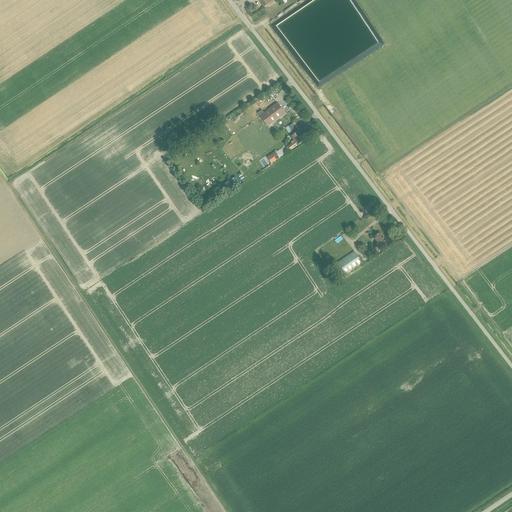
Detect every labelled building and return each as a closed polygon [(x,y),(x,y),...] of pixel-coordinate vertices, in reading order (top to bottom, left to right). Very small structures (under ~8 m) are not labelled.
[(278,119),(285,113),(277,103),(270,109),(264,113),(260,116),(268,126),(278,119)] [(293,124),(288,127),(292,132),(296,129),(293,124)] [(288,146),(286,148),(289,151),(305,140),(299,132),(291,137),(294,141),(291,142),(292,144),(288,146)] [(275,153),(267,158),(271,164),(279,159),(275,153)] [(235,177),(224,183),(229,190),(239,183),(235,177)] [(376,251),(388,243),(380,233),(375,236),(379,242),(373,247),(376,251)] [(355,253),(339,264),(344,273),(345,273),(361,262),(355,253)]
